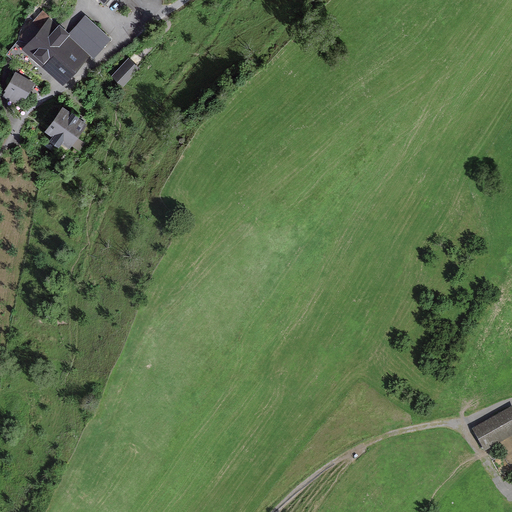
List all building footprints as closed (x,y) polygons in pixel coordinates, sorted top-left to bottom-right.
[(27,44),(22,50),(63,87),(90,56),(94,59),(111,39),(85,15),(68,34),(43,11),(19,37),(27,44)] [(140,68),(128,58),(111,77),(123,87),(140,68)] [(35,83),(16,73),(2,97),(21,107),(35,83)] [(87,125),(63,107),(45,132),(52,138),(49,142),(58,149),(62,144),(70,150),(87,125)] [(511,434),(511,405),(472,428),(484,450),(511,434)]
